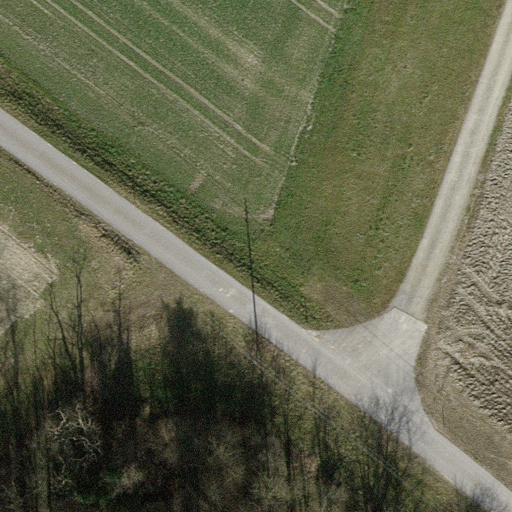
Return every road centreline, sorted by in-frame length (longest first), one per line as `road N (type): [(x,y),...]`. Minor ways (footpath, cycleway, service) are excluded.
road 1 (unclassified): [(511,510),(0,123)]
road 2 (track): [(511,21),(379,402)]
